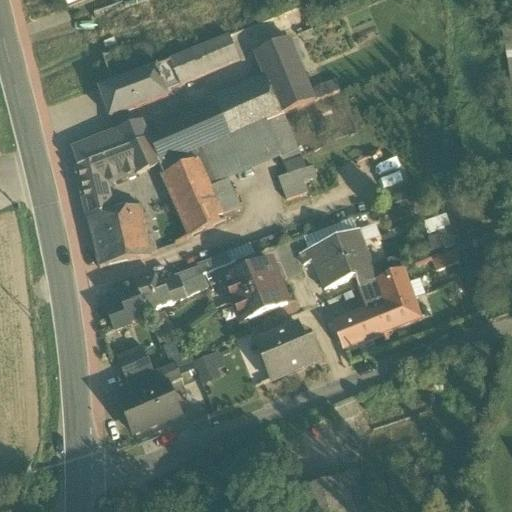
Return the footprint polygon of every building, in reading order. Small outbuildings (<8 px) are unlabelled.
[(511,84),(511,31),(503,31),(511,84)] [(180,87),(180,88),(238,65),(228,39),(169,62),(170,64),(180,87)] [(283,117),(315,104),(310,93),(289,41),(254,56),(268,91),(269,91),(281,118),(283,117)] [(100,90),(111,120),(135,111),(167,100),(165,94),(180,88),(180,87),(170,64),(100,90)] [(335,83),(310,93),(315,104),(340,94),(335,83)] [(265,125),(281,118),(269,91),(268,91),(215,110),(228,141),(265,125)] [(195,155),(228,141),(215,110),(148,139),(149,142),(160,166),(161,170),(195,155)] [(281,118),(265,125),(280,160),(283,168),(301,160),(283,117),(281,118)] [(125,151),(149,142),(148,139),(141,124),(131,127),(115,132),(116,134),(73,151),(77,169),(98,161),(125,151)] [(228,183),(280,160),(265,125),(228,141),(195,155),(198,163),(210,190),(228,183)] [(149,142),(125,151),(136,176),(160,166),(149,142)] [(105,186),(136,176),(125,151),(98,161),(105,186)] [(160,170),(163,178),(198,163),(195,155),(161,170),(160,170)] [(301,160),(283,168),(287,177),(299,173),(306,170),(301,160)] [(108,197),(105,186),(98,161),(77,169),(84,201),(108,197)] [(210,190),(198,163),(163,178),(191,240),(225,225),(223,219),(210,190)] [(306,170),(299,173),(304,185),(317,179),(313,168),(306,170)] [(278,180),(286,203),(307,196),(304,185),(299,173),(287,177),(278,180)] [(240,212),(228,183),(210,190),(223,219),(240,212)] [(113,215),(108,197),(84,201),(88,221),(113,215)] [(141,208),(113,215),(88,221),(99,270),(152,258),(149,246),(154,244),(152,237),(147,238),(141,208)] [(427,235),(439,232),(450,228),(447,217),(423,224),(427,235)] [(303,240),(309,253),(357,235),(352,222),(303,240)] [(376,228),(357,235),(360,243),(361,243),(362,245),(380,238),(376,228)] [(456,248),(450,228),(439,232),(440,236),(444,249),(445,251),(456,248)] [(356,281),(359,290),(377,282),(371,268),(362,245),(361,243),(360,243),(357,235),(309,253),(300,257),(304,268),(312,265),(325,293),(356,281)] [(444,249),(440,236),(427,240),(431,253),(444,249)] [(250,247),(226,256),(231,266),(254,258),(250,247)] [(454,253),(431,263),(436,275),(459,265),(454,253)] [(205,264),(206,266),(209,275),(231,266),(226,256),(205,264)] [(398,257),(371,268),(377,282),(392,275),(389,267),(400,262),(398,257)] [(389,267),(392,275),(404,271),(400,262),(389,267)] [(224,283),(233,304),(279,286),(270,264),(224,283)] [(174,278),(175,282),(178,288),(180,288),(202,278),(205,277),(205,276),(209,275),(206,266),(174,278)] [(359,290),(370,320),(375,319),(382,337),(421,321),(414,301),(409,286),(404,271),(392,275),(377,282),(359,290)] [(152,275),(134,283),(147,315),(172,307),(185,300),(180,288),(178,288),(175,282),(158,288),(152,275)] [(180,288),(185,300),(206,291),(202,278),(180,288)] [(149,319),(147,315),(134,283),(133,281),(114,289),(117,296),(112,298),(115,304),(104,308),(114,334),(132,327),(132,326),(149,319)] [(420,282),(409,286),(414,301),(425,297),(420,282)] [(234,305),(242,326),(287,307),(279,286),(234,305)] [(177,339),(163,315),(151,320),(165,347),(177,339)] [(342,353),(382,337),(375,319),(370,320),(361,324),(359,318),(333,327),(342,353)] [(251,335),(255,344),(277,335),(273,326),(251,335)] [(262,359),(271,381),(322,360),(313,339),(307,342),(300,326),(277,335),(255,344),(256,347),(260,345),(265,357),(262,359)] [(182,363),(175,345),(163,350),(170,368),(175,366),(182,363)] [(161,372),(153,375),(143,349),(117,360),(128,386),(134,401),(167,387),(161,372)] [(218,355),(194,365),(196,371),(202,387),(220,379),(217,372),(224,370),(218,355)] [(191,360),(182,363),(175,366),(180,377),(196,371),(194,365),(191,360)] [(170,368),(161,372),(167,387),(181,381),(180,377),(175,366),(170,368)] [(121,406),(134,437),(180,418),(167,387),(134,401),(121,406)] [(419,475),(408,469),(396,472),(389,482),(392,494),(403,501),(415,498),(422,488),(419,475)] [(362,471),(343,477),(353,511),(360,511),(373,508),(362,471)] [(353,511),(343,477),(295,491),(300,511),(353,511)]
